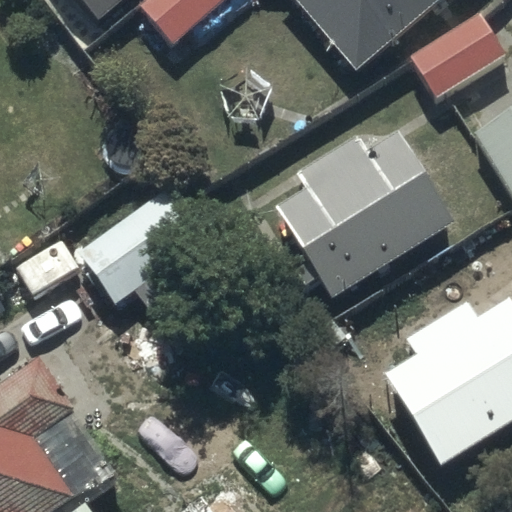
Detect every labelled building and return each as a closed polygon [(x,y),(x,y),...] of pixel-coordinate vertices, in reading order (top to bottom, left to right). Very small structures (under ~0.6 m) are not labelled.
[(142,0),(65,0),(97,38),(142,0)] [(246,0),(159,0),(137,19),(173,62),(246,0)] [(277,0),(356,93),(465,0),(277,0)] [(505,72),(479,27),(408,68),(434,113),(505,72)] [(511,116),(472,142),(511,206),(511,116)] [(308,212),(276,231),(302,274),(292,280),(307,306),(320,298),(333,319),(458,243),(403,151),(370,170),(360,154),(296,193),(308,212)] [(168,197),(77,267),(122,323),(211,252),(168,197)] [(476,339),(466,322),(406,359),(418,378),(385,398),(400,421),(392,426),(399,437),(407,432),(440,485),(511,440),(511,324),(508,318),(476,339)] [(0,511),(89,511),(119,491),(38,375),(0,401),(0,511)]
